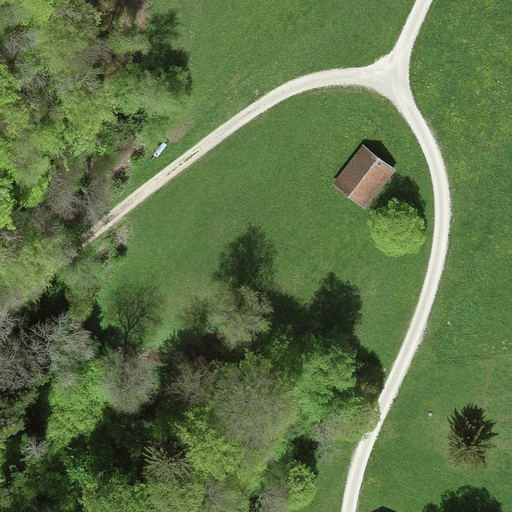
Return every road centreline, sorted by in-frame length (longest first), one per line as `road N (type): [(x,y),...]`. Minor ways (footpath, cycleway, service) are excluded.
road 1 (track): [(387,86),(337,79),(262,109),(0,310)]
road 2 (track): [(346,511),(365,434),(417,334),(446,214),(443,171),(387,86)]
